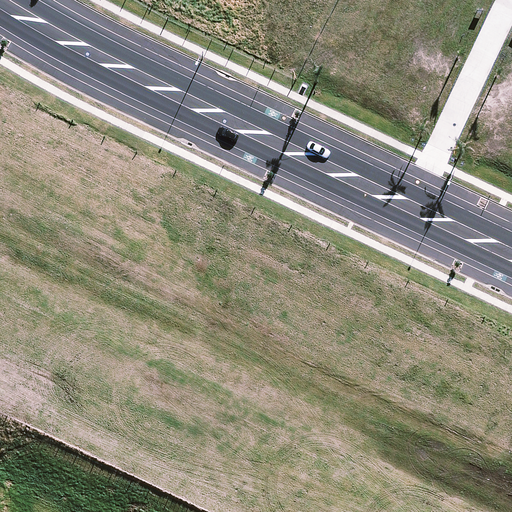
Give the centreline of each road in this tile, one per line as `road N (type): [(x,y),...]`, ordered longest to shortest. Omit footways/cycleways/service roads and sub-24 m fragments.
road 1 (secondary): [(408,206),(39,27),(0,0)]
road 2 (residential): [(408,206),(511,0)]
